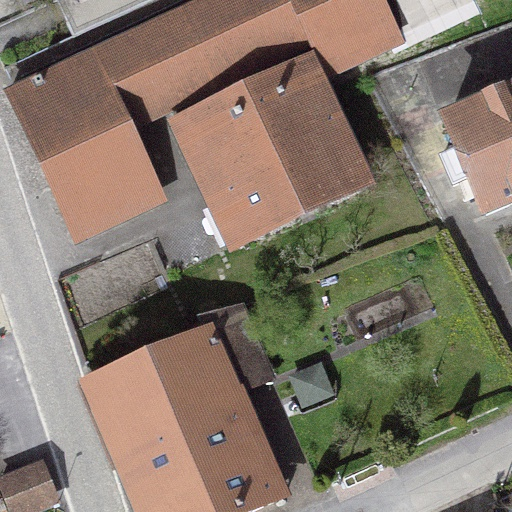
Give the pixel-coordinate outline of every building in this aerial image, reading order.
[(368,0),(206,0),(86,56),(124,135),(180,108),(187,123),(178,127),(234,246),(364,185),(315,81),(390,46),(368,0)] [(155,201),(124,135),(86,56),(12,91),(80,237),(155,201)] [(486,215),(511,204),(511,94),(446,123),(458,151),(441,159),(453,187),(470,179),(486,215)] [(200,322),(206,337),(92,385),(145,511),(255,511),(277,503),(233,397),(272,380),(240,305),(200,322)] [(0,490),(8,511),(31,511),(48,505),(34,471),(0,484),(0,490)]
